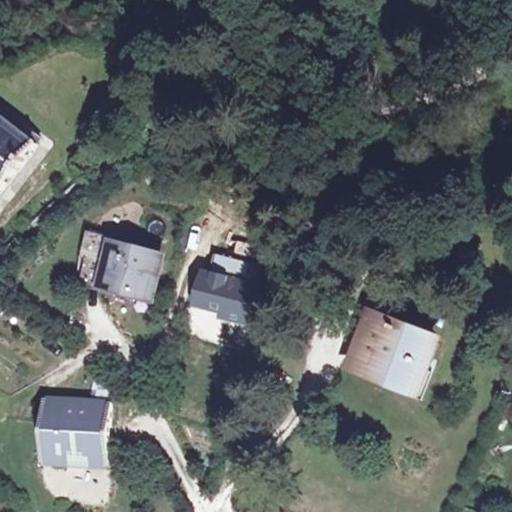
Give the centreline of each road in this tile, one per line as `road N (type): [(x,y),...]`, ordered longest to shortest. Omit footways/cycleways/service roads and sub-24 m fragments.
road 1 (track): [(511,51),(389,104),(338,112),(221,109),(157,130),(0,249)]
road 2 (residential): [(227,511),(298,415),(323,360)]
